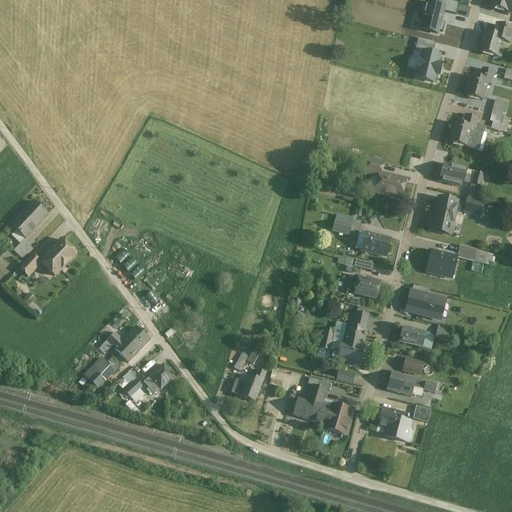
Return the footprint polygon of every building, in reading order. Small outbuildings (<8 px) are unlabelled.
[(421,14),(417,29),(441,34),(446,12),(456,14),(459,3),(444,0),(442,7),(419,2),(417,13),(421,14)] [(511,0),(492,0),(490,8),(511,14),(511,0)] [(511,38),(511,27),(496,23),(494,33),(485,31),(480,52),(498,57),(502,42),(511,44),(511,38)] [(411,80),(433,84),(438,54),(416,51),(415,58),(409,57),(406,70),(413,71),(411,80)] [(482,70),(479,80),(471,77),(469,85),(465,97),(482,101),(486,85),(490,86),(494,73),(482,70)] [(511,102),(497,98),(492,119),(506,123),(511,102)] [(482,152),(486,133),(475,130),(478,120),(464,116),(462,125),(453,123),(448,144),(482,152)] [(467,170),(443,164),(438,183),(462,189),(467,170)] [(404,181),(380,175),(376,191),(376,194),(385,196),(386,198),(390,199),(391,198),(400,200),(404,184),(404,181)] [(50,213),(34,199),(14,224),(28,237),(50,213)] [(457,203),(438,199),(433,220),(430,219),(428,229),(431,230),(431,232),(450,236),(457,203)] [(483,203),(467,200),(464,213),(479,216),(483,203)] [(356,216),(336,212),(333,231),(352,235),(356,216)] [(389,240),(366,234),(361,252),(385,257),(389,240)] [(77,250),(63,237),(42,258),(34,252),(21,266),(31,275),(43,262),(57,275),(77,250)] [(34,248),(26,240),(17,251),(26,258),(34,248)] [(492,253),(462,243),(460,254),(491,262),(492,253)] [(457,257),(431,251),(425,275),(452,281),(457,257)] [(338,257),(337,265),(352,267),(354,259),(338,257)] [(380,284),(358,279),(354,295),(376,300),(380,284)] [(37,298),(31,293),(25,299),(32,305),(37,298)] [(411,294),(407,310),(417,313),(417,314),(434,319),(436,312),(440,312),(443,301),(427,297),(427,299),(411,294)] [(347,326),(352,328),(356,314),(350,312),(347,326)] [(125,337),(117,331),(108,341),(131,362),(152,338),(138,325),(125,337)] [(337,330),(324,327),(320,347),(332,350),(335,339),(337,330)] [(366,331),(347,327),(343,343),(362,348),(366,331)] [(426,333),(403,327),(399,343),(422,349),(426,333)] [(450,334),(439,332),(437,339),(449,341),(450,334)] [(363,348),(362,348),(343,343),(341,343),(337,360),(360,365),(363,348)] [(263,351),(257,347),(251,355),(245,351),(235,367),(243,371),(249,361),(255,364),(263,351)] [(120,364),(113,357),(92,379),(99,386),(120,364)] [(426,362),(408,357),(405,370),(423,375),(426,362)] [(132,370),(141,379),(147,373),(139,364),(132,370)] [(175,378),(163,365),(149,377),(160,390),(175,378)] [(392,371),(388,388),(412,394),(414,386),(416,376),(392,371)] [(354,376),(338,372),(336,381),(352,385),(354,376)] [(113,389),(117,394),(135,378),(131,373),(113,389)] [(441,384),(416,376),(414,386),(437,393),(441,384)] [(263,382),(248,377),(239,398),(254,403),(263,382)] [(144,384),(139,379),(127,390),(133,396),(144,384)] [(314,405),(297,400),(292,416),(309,421),(314,405)] [(330,410),(314,405),(309,421),(325,427),(330,410)] [(351,412),(331,406),(330,410),(325,427),(325,429),(325,430),(344,436),(351,412)] [(410,418),(426,424),(430,411),(414,406),(410,418)] [(405,413),(380,407),(375,428),(385,431),(383,440),(406,445),(412,423),(403,421),(405,413)]
